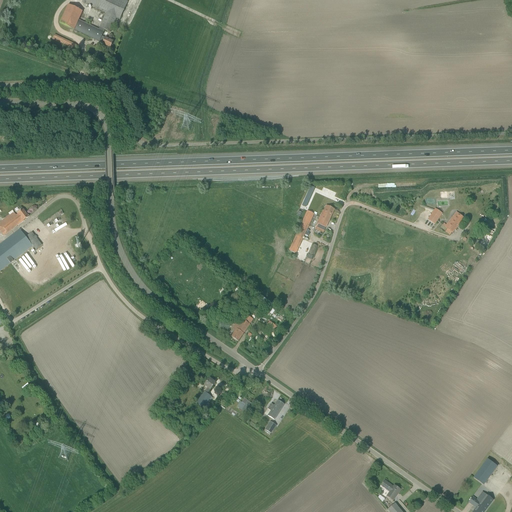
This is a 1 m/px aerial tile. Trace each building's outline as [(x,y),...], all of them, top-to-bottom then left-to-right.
[(124,0),(84,0),(83,2),(107,13),(103,22),(112,27),(116,18),(119,19),(128,2),(124,0)] [(112,27),(103,22),(102,22),(99,30),(78,20),(83,12),(68,5),(60,23),(74,30),(99,42),(99,41),(103,43),(102,44),(110,48),(113,42),(102,36),(104,32),(103,32),(104,29),(110,32),(112,27)] [(55,35),(52,39),(69,47),(71,43),(63,39),(55,35)] [(315,228),(324,233),(334,209),(327,206),(325,211),(323,211),(315,228)] [(435,209),(428,220),(435,224),(442,214),(435,209)] [(13,213),(0,223),(0,231),(4,236),(23,221),(29,217),(23,210),(18,214),(18,215),(16,216),(13,213)] [(289,251),(296,254),(314,214),(307,211),(289,251)] [(452,233),(464,219),(457,212),(445,227),(452,233)] [(26,237),(20,229),(0,244),(0,271),(33,246),(26,237)] [(42,245),(32,232),(26,237),(33,246),(36,250),(42,245)] [(480,244),(485,248),(492,237),(486,234),(480,244)] [(308,254),(313,256),(317,246),(313,244),(308,254)] [(260,295),(255,302),(272,314),(277,308),(260,295)] [(231,337),(238,342),(250,324),(253,319),(247,315),(243,320),(240,318),(232,329),(235,332),(231,337)] [(277,327),(270,321),(262,331),(269,337),(277,327)] [(208,388),(205,392),(207,394),(210,390),(216,383),(210,378),(204,385),(208,388)] [(211,397),(207,394),(205,392),(196,403),(202,408),(211,397)] [(274,420),(284,405),(278,401),(274,406),(271,404),(268,409),(271,411),(268,416),(274,420)] [(246,413),(250,406),(246,403),(242,410),(246,413)] [(271,433),(276,426),(270,422),(265,430),(271,433)] [(483,485),(497,467),(487,459),(473,478),(483,485)] [(390,492),(387,496),(393,501),(396,496),(396,495),(397,493),(398,494),(401,490),(394,485),(393,487),(384,481),(381,486),(390,492)] [(484,511),(493,500),(483,492),(477,501),(472,497),(469,502),(477,508),(473,511),(484,511)]
